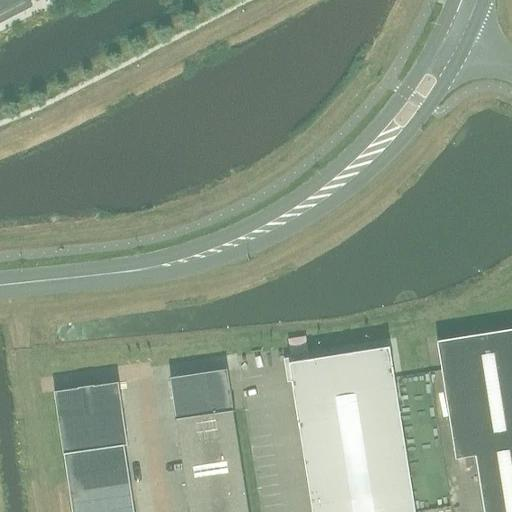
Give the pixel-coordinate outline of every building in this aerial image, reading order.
[(0,0),(0,17),(1,19),(28,6),(24,0),(0,0)] [(476,456),(484,511),(511,511),(511,329),(437,342),(456,459),(476,456)] [(289,363),(312,511),(436,511),(429,460),(408,463),(390,347),(289,363)] [(191,511),(252,511),(240,426),(230,363),(170,372),(179,435),(179,434),(191,511)] [(72,511),(134,511),(125,446),(128,445),(119,383),(55,392),(64,455),(72,511)]
